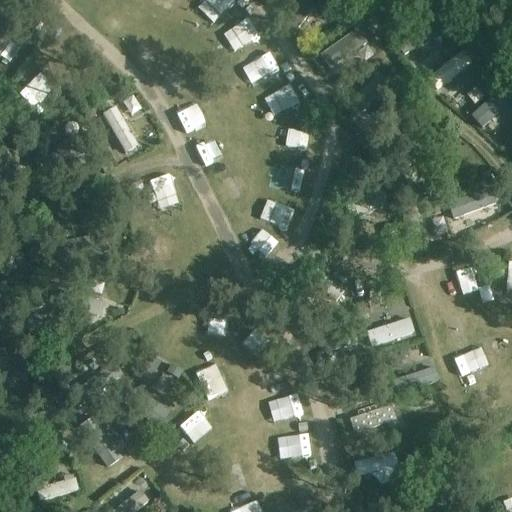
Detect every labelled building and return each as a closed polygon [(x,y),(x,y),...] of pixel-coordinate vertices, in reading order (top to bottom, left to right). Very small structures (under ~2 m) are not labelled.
[(155,0),(154,2),(171,12),(177,0),(155,0)] [(218,0),(198,0),(197,2),(210,16),(223,4),(218,0)] [(233,18),(213,40),(231,56),(251,34),(233,18)] [(258,48),(235,65),(252,88),(275,72),(258,48)] [(441,91),(473,63),(460,48),(428,77),(441,91)] [(187,80),(170,86),(177,106),(194,100),(187,80)] [(465,94),(474,106),(485,98),(475,86),(465,94)] [(268,125),(298,114),(288,90),(259,101),(268,125)] [(470,118),(480,126),(488,117),(495,122),(510,105),(493,91),(470,118)] [(120,107),(105,112),(122,158),(137,152),(120,107)] [(299,137),(289,138),(290,163),(300,162),(299,137)] [(282,194),(292,198),(299,181),(289,177),(282,194)] [(245,216),(269,231),(280,213),(256,199),(245,216)] [(362,199),(350,204),(357,221),(369,216),(362,199)] [(511,273),(502,274),(503,298),(511,297),(511,273)] [(216,313),(208,324),(222,335),(230,324),(216,313)] [(407,315),(379,325),(385,343),(413,334),(407,315)] [(428,360),(390,375),(397,392),(435,377),(428,360)] [(207,403),(227,396),(216,364),(195,371),(207,403)] [(349,420),(354,436),(387,425),(389,429),(395,427),(393,422),(396,421),(391,406),(382,409),(380,405),(357,412),(358,417),(349,420)] [(97,426),(106,441),(121,431),(112,416),(97,426)] [(204,420),(188,419),(187,438),(203,439),(204,420)] [(0,475),(15,457),(0,445),(0,475)] [(222,463),(230,485),(241,481),(232,459),(222,463)] [(108,500),(117,511),(135,511),(137,511),(120,490),(108,500)] [(256,511),(248,490),(227,498),(232,511),(256,511)]
